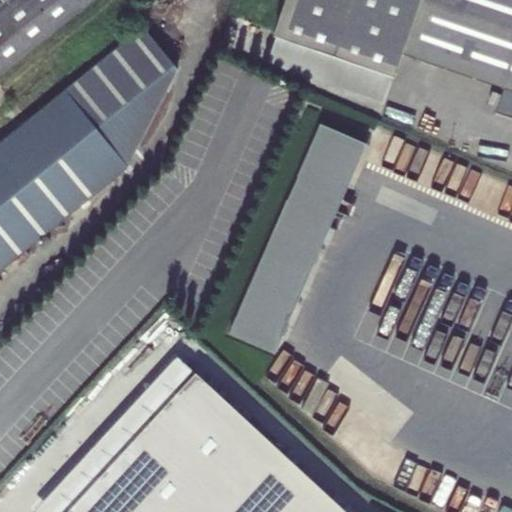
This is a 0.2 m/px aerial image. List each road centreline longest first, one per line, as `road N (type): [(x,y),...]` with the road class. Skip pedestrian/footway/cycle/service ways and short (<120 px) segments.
road 1 (unknown): [(471,243),(432,226),(369,223),(333,265),(329,317),(341,348),(398,398)]
road 2 (unknown): [(398,398),(471,243)]
road 3 (unknown): [(511,282),(440,426)]
